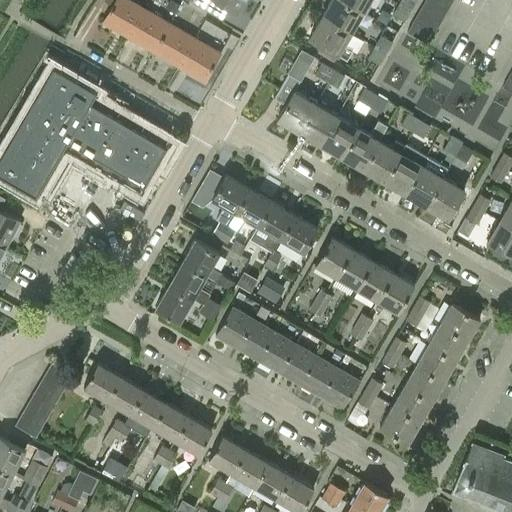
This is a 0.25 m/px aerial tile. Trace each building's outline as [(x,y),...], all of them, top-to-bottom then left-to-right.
[(102,21),(128,36),(144,7),(131,0),(114,0),(112,4),(102,21)] [(172,0),(169,0),(165,7),(175,12),(180,4),(172,0)] [(237,11),(243,0),(192,0),(222,17),(228,6),(237,11)] [(329,0),(321,14),(349,31),(362,10),(345,0),(329,0)] [(345,0),(362,10),(367,0),(345,0)] [(399,0),(398,3),(409,9),(414,0),(399,0)] [(446,10),(429,0),(423,0),(419,8),(440,20),(446,10)] [(429,0),(446,10),(452,0),(429,0)] [(403,20),(409,9),(398,3),(392,14),(403,20)] [(153,50),(169,21),(144,7),(128,36),(153,50)] [(440,20),(419,8),(413,19),(434,31),(440,20)] [(342,43),(349,31),(321,14),(308,36),(346,58),(351,48),(342,43)] [(429,41),(434,31),(413,19),(406,31),(427,43),(429,41)] [(178,64),(194,36),(169,21),(153,50),(178,64)] [(373,45),(384,52),(390,41),(379,34),(373,45)] [(194,36),(178,64),(203,79),(220,50),(194,36)] [(378,63),(384,52),(373,45),(367,56),(378,63)] [(332,68),(322,62),(315,73),(325,78),(328,73),(330,74),(333,69),(332,68)] [(53,65),(0,155),(0,174),(35,195),(64,146),(139,190),(157,158),(163,162),(174,142),(93,95),(96,90),(53,65)] [(343,75),(332,68),(333,69),(330,74),(328,73),(325,78),(337,85),(343,75)] [(276,118),(298,131),(315,101),(293,89),(298,79),(286,73),(272,97),(284,104),(276,118)] [(511,77),(508,75),(502,87),(511,92),(511,77)] [(374,94),(375,93),(364,87),(358,98),(367,103),(369,99),(372,100),(375,95),(374,94)] [(386,100),(375,93),(374,94),(375,95),(372,100),(369,99),(367,103),(380,110),(386,100)] [(319,143),(336,113),(315,101),(298,131),(319,143)] [(416,119),(417,118),(407,112),(401,123),(410,128),(413,123),(415,125),(418,120),(416,119)] [(340,155),(357,126),(336,113),(319,143),(340,155)] [(357,126),(340,155),(361,167),(378,138),(386,124),(377,118),(369,132),(357,126)] [(429,125),(417,118),(416,119),(418,120),(415,125),(413,123),(410,128),(423,135),(429,125)] [(450,137),(444,148),(455,155),(462,144),(450,137)] [(390,145),(378,138),(361,167),(382,179),(399,150),(403,143),(394,138),(390,145)] [(403,143),(399,150),(382,179),(404,191),(421,162),(425,155),(417,150),(403,143)] [(455,155),(452,161),(462,167),(472,150),(462,144),(455,155)] [(511,155),(504,151),(498,162),(507,168),(511,159),(511,155)] [(446,167),(425,155),(421,162),(404,191),(425,203),(442,174),(446,167)] [(507,168),(498,162),(490,175),(500,181),(507,168)] [(73,170),(67,180),(81,188),(87,178),(73,170)] [(219,236),(248,186),(225,173),(211,196),(224,204),(216,217),(219,219),(212,231),(219,236)] [(464,187),(442,174),(425,203),(447,216),(464,187)] [(257,223),(271,200),(248,186),(219,236),(226,240),(234,228),(237,230),(245,216),(257,223)] [(480,193),(474,204),(483,209),(490,198),(480,193)] [(0,242),(5,245),(18,219),(0,209),(0,202),(3,197),(0,195),(0,242)] [(511,197),(499,218),(511,225),(511,197)] [(118,210),(125,214),(131,203),(124,199),(118,210)] [(272,249),(280,236),(293,213),(271,200),(257,223),(269,230),(260,244),(264,247),(257,260),(264,264),(272,249)] [(483,209),(474,204),(466,217),(476,222),(483,209)] [(315,226),(293,213),(280,236),(302,249),(315,226)] [(511,225),(499,218),(487,239),(511,253),(511,225)] [(314,262),(335,274),(351,247),(329,234),(314,262)] [(194,237),(181,260),(205,274),(206,272),(217,279),(222,272),(210,265),(218,251),(194,237)] [(355,286),(371,258),(351,247),(335,274),(355,286)] [(272,249),(264,264),(271,268),(280,253),(272,249)] [(376,298),(392,270),(371,258),(355,286),(376,298)] [(191,297),(203,303),(216,311),(222,302),(208,294),(210,292),(198,285),(205,274),(181,260),(167,283),(191,297)] [(250,291),(257,278),(243,270),(236,283),(250,291)] [(392,270),(376,298),(397,310),(413,282),(392,270)] [(235,280),(222,272),(217,279),(231,287),(235,280)] [(275,302),(284,286),(266,275),(257,292),(275,302)] [(178,319),(191,297),(167,283),(154,306),(178,319)] [(315,298),(325,304),(331,294),(321,288),(315,298)] [(239,292),(236,297),(243,300),(245,296),(239,292)] [(419,294),(412,306),(422,312),(429,300),(419,294)] [(319,314),(325,304),(315,298),(309,309),(319,314)] [(451,301),(439,322),(466,337),(478,316),(451,301)] [(213,317),(216,311),(203,303),(199,309),(213,317)] [(261,305),(256,314),(266,319),(271,311),(261,305)] [(214,334),(236,347),(252,318),(231,306),(214,334)] [(422,312),(412,306),(405,318),(415,324),(422,312)] [(372,308),(368,315),(372,317),(376,310),(372,308)] [(356,322),(366,328),(372,317),(368,315),(362,312),(356,322)] [(236,347),(257,359),(273,330),(252,318),(236,347)] [(360,338),(366,328),(356,322),(350,332),(360,338)] [(466,337),(439,322),(427,342),(454,358),(466,337)] [(278,371),(294,342),(273,330),(257,359),(278,371)] [(395,335),(388,347),(398,353),(405,341),(395,335)] [(299,383),(315,354),(294,342),(278,371),(299,383)] [(427,342),(415,363),(442,378),(454,358),(427,342)] [(398,353),(388,347),(381,360),(391,365),(398,353)] [(336,348),(332,357),(339,361),(344,352),(336,348)] [(346,353),(342,360),(347,364),(351,357),(346,353)] [(320,395),(336,366),(315,354),(299,383),(320,395)] [(50,360),(44,371),(65,383),(71,372),(50,360)] [(82,385),(105,398),(119,374),(96,361),(82,385)] [(442,378),(415,363),(404,383),(431,399),(442,378)] [(358,379),(336,366),(320,395),(341,407),(358,379)] [(59,393),(65,383),(44,371),(38,382),(59,393)] [(128,411),(142,388),(119,374),(105,398),(128,411)] [(372,376),(365,388),(375,394),(382,382),(372,376)] [(53,404),(59,393),(38,382),(32,392),(53,404)] [(431,399),(404,383),(392,404),(419,419),(431,399)] [(151,424),(164,401),(142,388),(128,411),(151,424)] [(375,394),(365,388),(358,400),(368,406),(375,394)] [(47,414),(53,404),(32,392),(27,402),(47,414)] [(173,438),(187,414),(164,401),(151,424),(173,438)] [(41,424),(47,414),(27,402),(21,413),(41,424)] [(91,404),(83,418),(91,422),(99,408),(91,404)] [(407,440),(419,419),(392,404),(379,425),(407,440)] [(41,424),(21,413),(15,423),(35,435),(41,424)] [(187,414),(173,438),(196,451),(210,427),(187,414)] [(101,440),(109,444),(122,422),(114,417),(101,440)] [(122,422),(109,444),(116,449),(129,426),(122,422)] [(0,465),(12,472),(25,448),(0,434),(0,465)] [(207,457),(230,471),(244,447),(221,434),(207,457)] [(511,511),(511,462),(502,458),(503,455),(472,442),(452,488),(510,511),(511,511)] [(162,444),(153,458),(161,463),(169,448),(162,444)] [(244,447),(230,471),(253,484),(266,460),(244,447)] [(169,448),(161,463),(166,466),(168,467),(176,452),(169,448)] [(37,482),(47,463),(33,456),(23,475),(37,482)] [(275,497),(289,473),(266,460),(253,484),(275,497)] [(161,463),(156,474),(162,478),(168,467),(166,466),(161,463)] [(0,494),(12,472),(0,465),(0,494)] [(69,493),(77,498),(82,487),(89,490),(95,478),(80,470),(69,493)] [(289,473),(275,497),(298,510),(312,487),(289,473)] [(209,491),(216,495),(224,481),(217,477),(209,491)] [(362,480),(349,503),(364,511),(375,511),(386,494),(362,480)] [(224,481),(216,495),(224,499),(232,486),(224,481)] [(330,481),(325,490),(340,498),(345,489),(330,481)] [(52,498),(63,504),(67,495),(72,485),(67,482),(63,484),(60,491),(56,489),(52,498)] [(340,498),(325,490),(322,496),(336,504),(340,498)] [(0,494),(0,504),(13,511),(22,511),(25,509),(11,501),(0,494)] [(11,501),(25,509),(29,501),(15,494),(11,501)] [(79,500),(67,495),(63,504),(75,509),(79,500)] [(266,511),(269,507),(262,503),(256,511),(266,511)] [(364,511),(349,503),(344,511),(364,511)]
